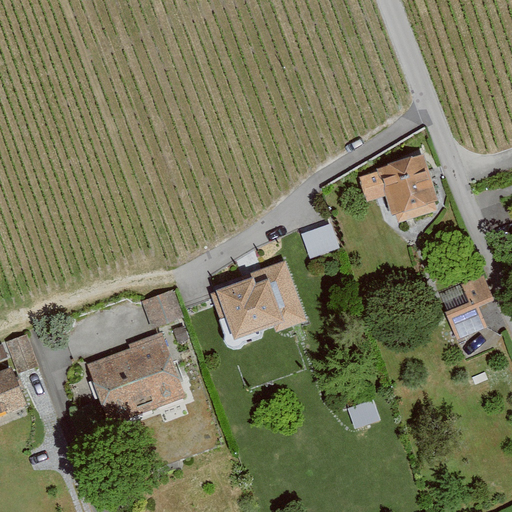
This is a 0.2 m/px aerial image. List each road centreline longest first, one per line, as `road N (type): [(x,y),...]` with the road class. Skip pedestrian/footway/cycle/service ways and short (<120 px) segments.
road 1 (residential): [(391,0),(511,301)]
road 2 (unknown): [(439,126),(321,177),(226,256)]
